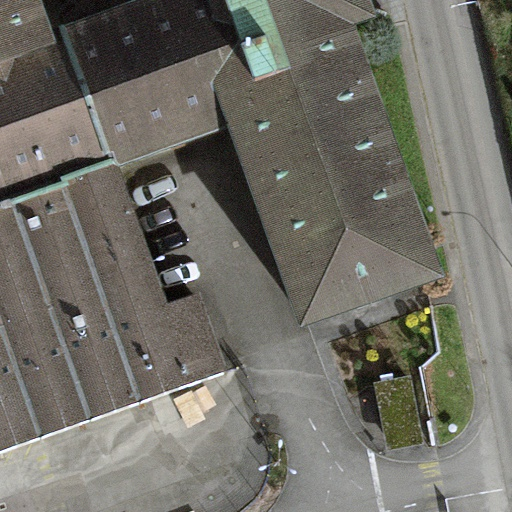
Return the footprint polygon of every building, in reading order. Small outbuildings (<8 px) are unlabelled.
[(0,0),(0,211),(107,173),(54,39),(38,0),(0,0)] [(178,0),(164,0),(54,39),(107,173),(225,128),(178,0)] [(178,0),(225,128),(302,330),(442,282),(350,30),(370,23),(362,0),(178,0)] [(0,211),(0,452),(223,372),(196,299),(160,311),(107,173),(0,211)] [(410,380),(373,386),(384,454),(421,448),(410,380)]
